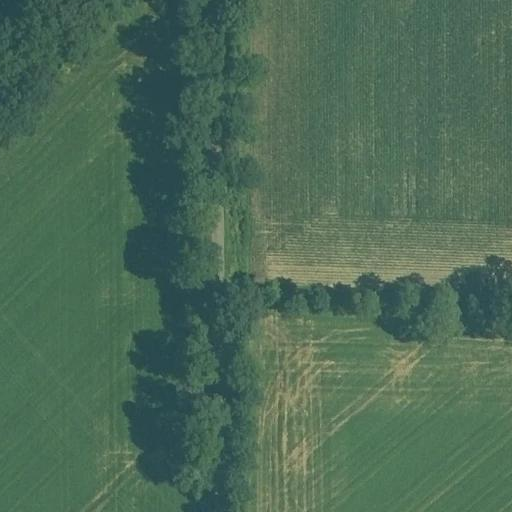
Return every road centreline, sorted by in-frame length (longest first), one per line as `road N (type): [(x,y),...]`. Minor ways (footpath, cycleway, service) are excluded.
road 1 (residential): [(212,0),(219,511)]
road 2 (unknown): [(0,101),(101,0)]
